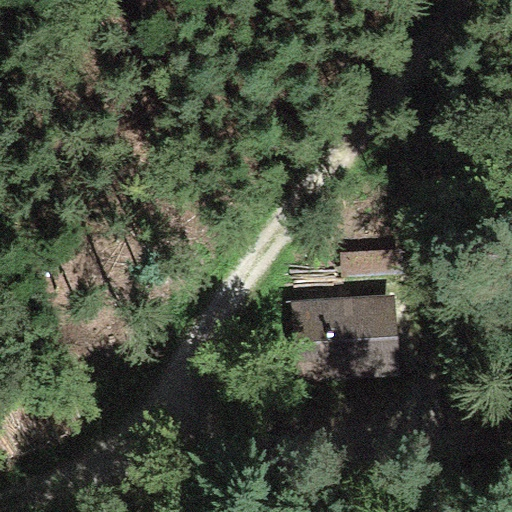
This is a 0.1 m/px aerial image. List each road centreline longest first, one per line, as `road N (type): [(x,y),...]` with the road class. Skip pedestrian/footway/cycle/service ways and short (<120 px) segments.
road 1 (track): [(158,453),(211,312),(299,194),(465,0)]
road 2 (track): [(511,441),(158,453)]
road 3 (track): [(0,500),(158,453)]
